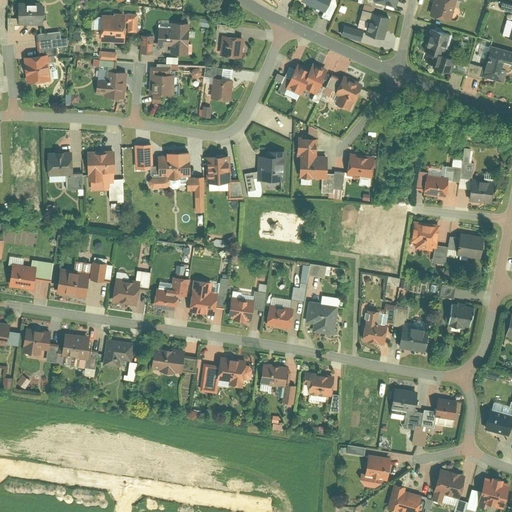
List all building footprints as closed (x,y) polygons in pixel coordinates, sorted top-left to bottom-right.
[(19,24),(44,23),(43,18),(45,18),(45,3),(42,3),(42,0),(18,1),(19,24)] [(305,0),(327,10),(331,0),(305,0)] [(434,0),(430,15),(452,20),(457,0),(434,0)] [(125,41),(127,12),(115,12),(115,13),(102,13),(101,40),(125,41)] [(368,33),(385,38),(391,17),(374,12),(368,33)] [(190,22),(172,21),(172,27),(159,26),(158,44),(171,45),(171,53),(189,54),(190,22)] [(342,33),(362,39),(364,30),(345,25),(342,33)] [(425,49),(444,54),(450,33),(430,28),(425,49)] [(152,53),(152,34),(143,34),(143,53),(152,53)] [(245,36),(223,34),(221,55),(243,57),(245,36)] [(511,48),(493,44),(485,77),(511,83),(511,48)] [(49,53),(25,56),(28,82),(52,79),(49,53)] [(312,70),(304,88),(316,93),(328,68),(315,62),(312,70)] [(171,65),(151,64),(150,94),(175,94),(176,74),(171,74),(171,65)] [(287,87),(301,93),(304,88),(312,70),(297,64),(287,87)] [(126,97),(128,71),(108,69),(108,79),(98,79),(97,92),(104,92),(104,96),(126,97)] [(336,103),(350,109),(354,101),(356,102),(365,83),(344,74),(335,93),(340,95),(336,103)] [(235,78),(214,76),(212,97),(232,100),(235,78)] [(209,117),(211,108),(202,105),(200,115),(209,117)] [(327,173),(328,155),(318,155),(319,129),(310,123),(309,135),(298,135),(298,162),(300,162),(300,178),(322,179),(322,193),(336,193),(336,173),(327,173)] [(151,143),(134,144),(135,169),(148,168),(152,163),(151,143)] [(471,189),(472,178),(475,163),(470,162),(472,147),(466,146),(464,159),(455,158),(453,165),(446,164),(444,179),(449,179),(460,181),(459,187),(471,189)] [(104,173),(116,172),(115,149),(87,150),(89,180),(104,179),(104,173)] [(192,175),(190,150),(159,151),(159,165),(154,165),(152,167),(151,172),(153,175),(159,175),(159,176),(153,176),(151,180),(150,182),(151,184),(154,186),(164,186),(167,183),(170,184),(172,186),(173,188),(179,187),(179,190),(181,193),(189,192),(191,190),(195,190),(196,211),(206,211),(205,176),(192,175)] [(258,180),(286,180),(286,150),(259,150),(258,180)] [(73,172),(72,151),(48,152),(49,175),(67,174),(67,188),(84,187),(84,172),(73,172)] [(233,180),(231,153),(207,155),(209,186),(229,185),(229,198),(243,197),(241,180),(233,180)] [(374,178),(377,157),(350,153),(348,175),(374,178)] [(427,177),(425,193),(447,196),(449,179),(444,179),(427,177)] [(471,189),(470,200),(493,202),(495,180),(472,178),(471,189)] [(439,247),(442,223),(415,219),(412,242),(417,242),(416,247),(433,250),(434,247),(439,247)] [(483,258),(486,234),(461,231),(459,256),(483,258)] [(13,261),(9,285),(34,289),(36,278),(51,281),(54,261),(34,258),(33,264),(13,261)] [(94,262),(93,280),(109,280),(110,262),(94,262)] [(327,266),(301,262),(298,286),(291,286),(290,298),(303,300),(306,274),(325,277),(327,266)] [(57,291),(86,296),(90,274),(61,269),(57,291)] [(112,301),(138,305),(141,289),(149,290),(151,272),(139,270),(137,279),(116,275),(112,301)] [(397,285),(399,278),(387,275),(383,291),(388,292),(390,284),(397,285)] [(154,307),(176,309),(178,294),(188,295),(190,278),(173,276),(172,281),(156,280),(154,307)] [(195,279),(189,311),(215,315),(219,291),(211,290),(213,282),(195,279)] [(439,284),(438,296),(452,297),(453,285),(439,284)] [(230,317),(252,319),(255,298),(232,296),(230,317)] [(313,331),(335,335),(340,305),(310,301),(307,322),(314,323),(313,331)] [(363,340),(384,344),(388,323),(395,324),(398,303),(386,302),(384,312),(368,309),(363,340)] [(449,324),(471,327),(474,305),(452,302),(449,324)] [(268,324),(291,328),(295,307),(271,303),(268,324)] [(404,326),(400,347),(425,351),(429,329),(407,325),(411,306),(398,303),(395,324),(404,326)] [(0,343),(8,345),(11,323),(0,320),(0,343)] [(42,349),(49,350),(51,335),(45,334),(45,330),(26,328),(23,352),(41,354),(42,349)] [(61,354),(88,357),(91,335),(64,332),(61,354)] [(121,359),(133,361),(136,342),(108,337),(104,364),(120,367),(121,359)] [(155,346),(152,367),(183,372),(183,371),(196,373),(198,357),(186,355),(186,351),(155,346)] [(220,364),(205,362),(201,390),(217,392),(220,379),(230,381),(230,385),(244,387),(246,378),(248,378),(252,376),(253,368),(250,365),(247,364),(247,359),(222,355),(220,364)] [(132,381),(135,363),(127,361),(123,379),(132,381)] [(263,361),(260,383),(286,387),(284,402),(296,404),(299,385),(286,383),(288,365),(263,361)] [(343,392),(335,391),(337,374),(306,370),(304,382),(311,383),(310,391),(334,394),(332,411),(341,412),(343,392)] [(17,384),(25,388),(29,380),(21,375),(17,384)] [(415,410),(418,390),(394,386),(390,409),(407,411),(404,427),(415,429),(412,443),(426,445),(429,425),(423,424),(425,412),(415,410)] [(426,409),(425,412),(423,424),(429,425),(435,426),(436,423),(453,426),(457,400),(438,397),(436,410),(426,409)] [(487,432),(508,437),(511,420),(511,408),(493,404),(487,432)] [(270,428),(279,429),(280,423),(275,423),(276,417),(272,416),(270,428)] [(378,487),(389,479),(392,457),(369,453),(366,473),(361,472),(360,478),(366,485),(378,487)] [(461,498),(467,474),(441,467),(433,499),(443,501),(445,494),(461,498)] [(504,507),(511,483),(486,476),(479,500),(504,507)] [(406,490),(407,486),(395,482),(388,508),(404,511),(418,511),(423,495),(406,490)]
